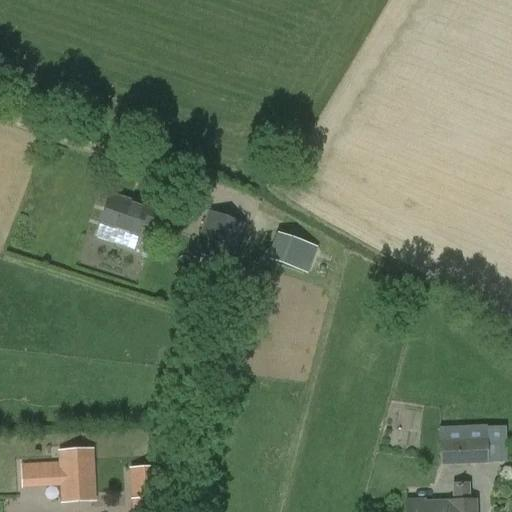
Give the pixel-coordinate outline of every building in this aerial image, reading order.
[(111,198),(100,227),(97,238),(132,251),(141,225),(160,231),(165,218),(146,211),(147,209),(111,198)] [(230,262),(244,225),(207,211),(194,248),(230,262)] [(266,257),(310,273),(319,245),(275,230),(266,257)] [(488,465),(487,440),(486,428),(438,430),(439,467),(488,465)] [(61,454),(62,465),(63,484),(63,494),(91,492),(89,452),(88,452),(89,463),(74,464),(73,453),(61,454)] [(50,484),(63,484),(62,465),(49,465),(50,484)] [(157,511),(155,469),(150,469),(135,470),(136,485),(137,504),(133,504),(133,511),(157,511)] [(452,503),(425,504),(425,499),(404,500),(404,511),(474,511),(475,502),(469,503),(469,484),(451,485),(452,503)]
